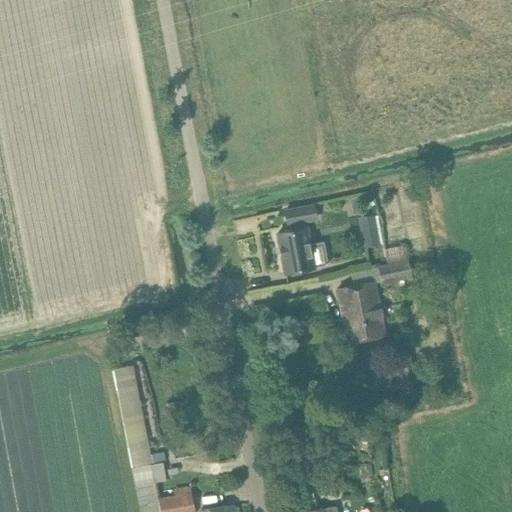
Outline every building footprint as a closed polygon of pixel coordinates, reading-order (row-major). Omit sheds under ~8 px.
[(309,245),(306,228),(305,228),(303,221),(315,219),(312,206),(285,211),(287,224),(289,224),(290,231),(277,234),(284,273),(327,265),(323,243),(309,245)] [(377,244),(372,213),(355,216),(360,247),(377,244)] [(379,266),(383,285),(412,279),(408,259),(379,266)] [(342,315),(348,343),(385,335),(374,281),(337,289),(340,304),(345,303),(347,314),(342,315)] [(378,370),(374,376),(374,383),(380,388),(387,387),(392,382),(391,374),(385,370),(378,370)] [(135,382),(115,386),(131,468),(152,464),(135,382)] [(194,511),(190,486),(158,492),(156,492),(154,481),(157,480),(153,463),(152,464),(131,468),(140,511),(194,511)] [(313,492),(336,488),(345,486),(341,468),(332,470),(310,474),(313,492)] [(388,472),(381,474),(383,482),(390,480),(388,472)]
